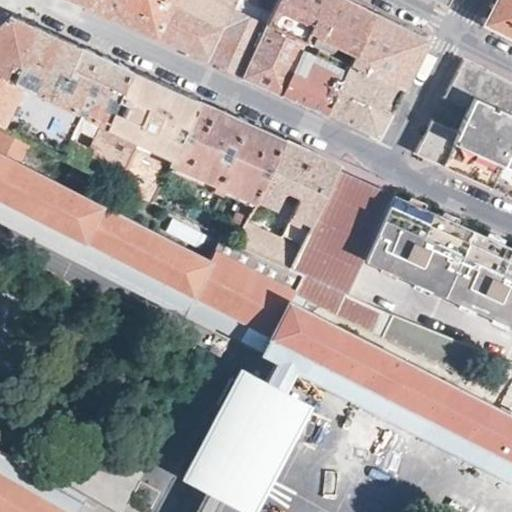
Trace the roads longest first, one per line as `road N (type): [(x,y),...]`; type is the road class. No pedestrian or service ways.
road 1 (residential): [(388,159),(51,0)]
road 2 (residential): [(456,28),(388,159)]
road 3 (residential): [(388,159),(511,216)]
